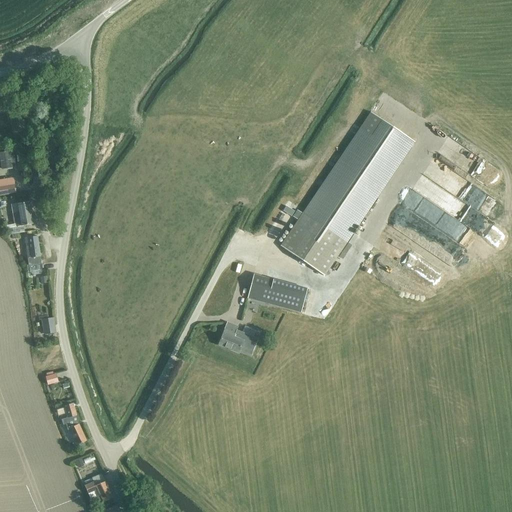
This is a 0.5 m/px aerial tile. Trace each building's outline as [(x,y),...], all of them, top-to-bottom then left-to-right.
[(414,142),(369,113),(280,246),(324,276),(414,142)] [(0,153),(0,159),(2,170),(12,169),(10,152),(0,153)] [(419,175),(470,201),(476,188),(445,173),(451,162),(437,156),(435,161),(428,157),(419,175)] [(480,162),(476,179),(487,181),(491,164),(480,162)] [(0,181),(0,195),(16,192),(13,179),(0,181)] [(464,243),(481,216),(445,193),(437,205),(440,207),(431,222),(464,243)] [(14,224),(6,225),(7,228),(8,234),(8,235),(24,232),(23,225),(33,224),(29,201),(11,204),(12,214),(15,213),(17,223),(14,224)] [(293,210),(286,206),(283,211),(290,215),(293,210)] [(398,224),(394,231),(423,247),(429,236),(415,228),(413,232),(398,224)] [(38,236),(25,238),(28,258),(29,265),(30,265),(41,264),(40,257),(38,236)] [(411,260),(414,254),(399,246),(392,258),(412,269),(409,274),(418,279),(427,263),(420,260),(418,264),(411,260)] [(429,264),(419,279),(433,288),(442,273),(429,264)] [(255,275),(248,298),(294,311),(301,312),(307,289),(300,287),(255,275)] [(43,320),(45,335),(56,333),(54,319),(43,320)] [(224,330),(218,344),(238,352),(239,351),(251,355),(257,339),(236,330),(234,334),(224,330)] [(260,343),(258,348),(266,352),(268,347),(260,343)] [(56,374),(45,377),(47,384),(58,381),(56,374)] [(69,418),(62,420),(63,425),(66,424),(68,430),(70,429),(71,430),(78,445),(79,445),(82,443),(87,441),(79,425),(77,416),(73,404),(66,407),(69,418)] [(94,482),(85,486),(91,500),(97,497),(100,504),(113,498),(105,481),(101,474),(92,478),(94,482)]
